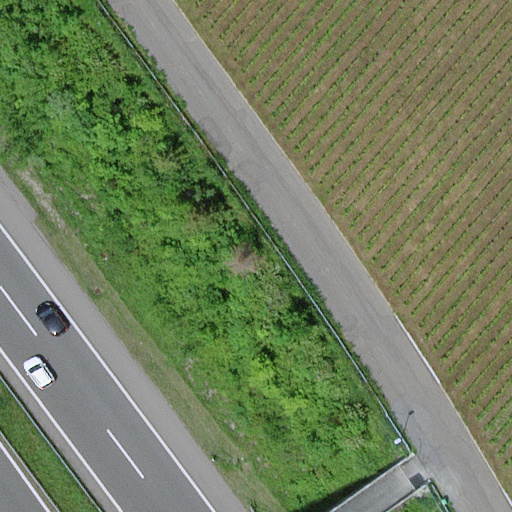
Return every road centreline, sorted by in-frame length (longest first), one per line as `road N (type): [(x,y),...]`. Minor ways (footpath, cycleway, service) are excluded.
road 1 (unclassified): [(137,0),(443,449)]
road 2 (motorway): [(171,511),(0,281)]
